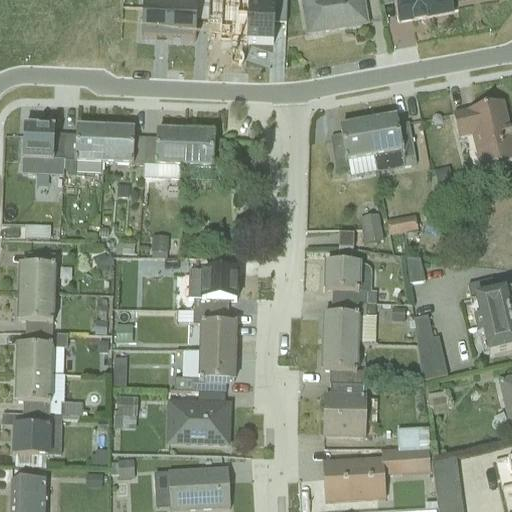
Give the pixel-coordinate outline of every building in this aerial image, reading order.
[(169,0),(142,0),(140,49),(167,51),(169,0)] [(208,0),(169,0),(167,51),(194,52),(195,32),(207,32),(208,0)] [(286,0),(247,0),(245,54),(272,55),(273,35),(285,35),(286,0)] [(299,0),(307,45),(371,33),(365,0),(336,0),(329,1),(328,0),(299,0)] [(398,0),(404,34),(460,24),(455,0),(398,0)] [(481,178),(511,171),(511,137),(509,138),(503,110),(455,120),(461,149),(474,146),(481,178)] [(384,165),(412,159),(404,124),(377,129),(384,165)] [(384,165),(377,129),(348,135),(355,171),(384,165)] [(28,169),(62,170),(63,132),(28,131),(28,169)] [(111,173),(112,135),(82,135),(81,172),(111,173)] [(111,173),(139,174),(140,136),(112,135),(111,173)] [(195,176),(197,140),(165,138),(163,174),(195,176)] [(195,176),(223,178),(225,141),(197,140),(195,176)] [(348,249),(367,249),(367,224),(349,224),(348,249)] [(400,225),(373,231),(376,245),(388,242),(390,249),(404,246),(400,225)] [(325,257),(341,258),(341,239),(326,238),(325,257)] [(137,245),(139,264),(153,262),(151,244),(137,245)] [(392,269),(391,290),(408,290),(409,270),(392,269)] [(329,299),(368,298),(368,271),(329,272),(329,299)] [(23,274),(23,303),(60,304),(60,274),(23,274)] [(209,311),(244,312),(244,279),(209,279),(209,311)] [(511,302),(480,310),(494,366),(511,361),(511,302)] [(22,330),(60,331),(60,304),(23,303),(22,330)] [(81,340),(90,342),(95,320),(85,318),(81,340)] [(415,322),(398,327),(413,385),(431,381),(415,322)] [(327,324),(326,351),(367,352),(368,326),(327,324)] [(100,328),(99,349),(117,350),(118,329),(100,328)] [(204,331),(202,356),(244,359),(246,334),(204,331)] [(325,380),(366,382),(367,352),(326,351),(325,380)] [(21,352),(20,382),(58,384),(59,354),(21,352)] [(170,357),(171,384),(186,384),(185,356),(170,357)] [(199,385),(242,389),(244,359),(202,356),(199,385)] [(19,411),(57,412),(58,384),(20,382),(19,411)] [(179,398),(180,385),(161,384),(160,397),(179,398)] [(511,442),(511,386),(499,390),(511,442)] [(327,450),(374,449),(373,403),(326,404),(327,450)] [(124,426),(123,405),(105,405),(105,427),(124,426)] [(169,456),(234,457),(234,412),(169,412),(169,456)] [(17,463),(55,463),(55,434),(18,433),(17,463)] [(94,473),(94,458),(76,459),(77,474),(94,473)] [(455,511),(453,463),(421,465),(422,511),(455,511)] [(505,511),(511,511),(511,467),(496,471),(505,511)] [(119,488),(118,469),(104,470),(105,488),(119,488)] [(328,511),(389,510),(388,469),(327,471),(328,511)] [(173,511),(234,511),(233,478),(173,480),(173,511)] [(9,488),(8,511),(51,511),(51,488),(9,488)]
